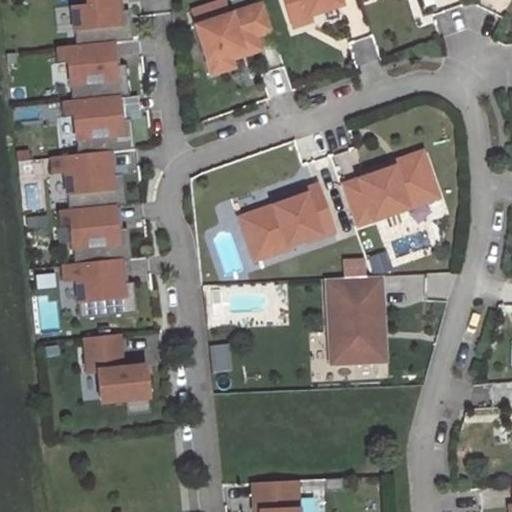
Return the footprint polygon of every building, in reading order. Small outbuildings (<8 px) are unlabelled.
[(54,7),(56,31),(78,29),(79,40),(129,36),(127,10),(120,11),(119,0),(81,0),(82,5),(54,7)] [(283,0),(290,19),(308,14),(340,3),(338,0),(283,0)] [(255,35),(271,30),(261,2),(194,24),(210,73),(227,67),(223,54),(241,48),(239,43),(255,37),(255,35)] [(310,20),(308,14),(290,19),(292,25),(310,20)] [(114,42),(54,45),(55,62),(68,61),(70,98),(59,99),(60,114),(72,114),(74,141),(124,138),(120,65),(116,65),(114,42)] [(119,199),(116,149),(48,153),(49,174),(70,173),(71,202),(119,199)] [(421,151),(368,169),(370,175),(392,166),(394,173),(425,163),(421,151)] [(351,218),(434,189),(425,163),(394,173),(392,166),(370,175),(339,186),(351,218)] [(70,191),(67,173),(52,176),(54,193),(70,191)] [(288,200),(318,189),(316,185),(287,195),(288,200)] [(318,234),(314,223),(328,218),(318,189),(288,200),(272,205),(274,213),(240,225),(252,260),(287,248),(286,245),(318,234)] [(117,203),(52,208),(56,252),(120,247),(117,203)] [(240,225),(274,213),(272,205),(238,217),(240,225)] [(328,218),(314,223),(318,234),(318,237),(333,232),(328,218)] [(121,258),(57,261),(60,309),(79,308),(80,316),(134,313),(132,280),(122,280),(121,258)] [(378,361),(375,296),(381,296),(380,276),(326,279),(330,364),(378,361)] [(375,296),(378,361),(384,361),(381,296),(375,296)] [(124,334),(80,340),(85,379),(97,379),(100,405),(151,400),(147,365),(129,366),(124,334)] [(302,511),(300,482),(250,483),(251,507),(256,511),(302,511)]
